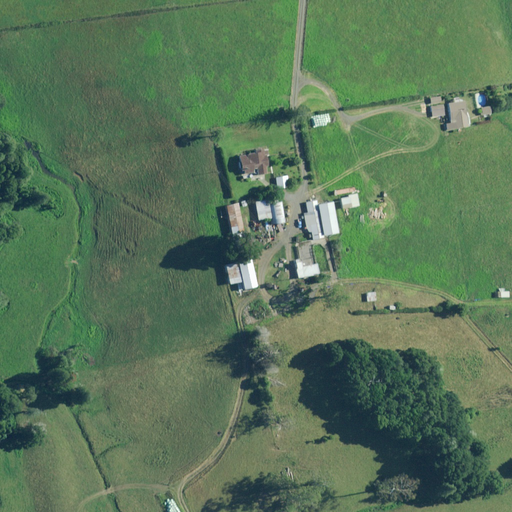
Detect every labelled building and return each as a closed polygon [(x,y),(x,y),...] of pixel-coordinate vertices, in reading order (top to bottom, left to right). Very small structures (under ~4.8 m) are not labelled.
[(456,102),(455,97),(452,98),(452,102),(446,103),(449,123),(445,123),(446,129),(466,126),(462,101),(456,102)] [(443,115),(442,104),(430,106),(431,116),(443,115)] [(490,113),(488,106),(478,108),(480,115),(490,113)] [(331,124),(330,114),(313,115),(314,125),(331,124)] [(267,173),(262,151),(237,156),(241,175),(255,172),(255,175),(267,173)] [(288,187),(286,175),(274,177),(276,189),(288,187)] [(354,191),(353,187),(333,190),(334,195),(354,191)] [(350,206),(349,196),(339,198),(341,208),(350,206)] [(280,197),(254,201),(257,220),(270,218),(271,224),(284,222),(280,197)] [(317,200),(305,202),(307,212),(303,212),(306,232),(310,231),(311,239),(321,238),(320,236),(335,233),(330,202),(318,204),(317,200)] [(242,229),(237,203),(225,205),(230,232),(242,229)] [(256,286),(250,258),(223,264),(228,284),(239,281),(241,289),(256,286)] [(299,267),(298,259),(293,260),(296,278),(317,274),(315,264),(299,267)] [(374,301),(374,292),(366,292),(366,301),(374,301)]
